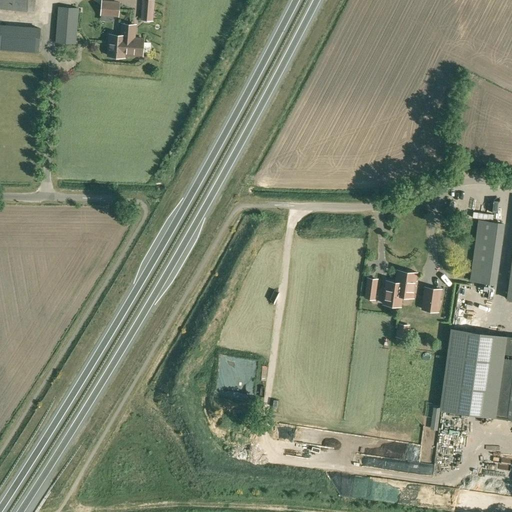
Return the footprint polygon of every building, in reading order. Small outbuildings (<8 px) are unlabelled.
[(0,0),(0,9),(35,12),(35,0),(0,0)] [(142,13),(142,19),(151,19),(152,14),(153,6),(153,0),(143,0),(143,5),(142,13)] [(102,1),(101,14),(117,15),(119,2),(102,1)] [(78,9),(59,7),(56,42),(75,44),(78,9)] [(121,35),(109,34),(108,55),(124,56),(124,53),(142,54),(143,39),(134,38),(135,25),(122,24),(121,35)] [(503,224),(479,221),(471,281),(495,284),(503,224)] [(403,283),(401,295),(412,297),(416,273),(413,273),(412,271),(408,270),(406,272),(398,271),(396,283),(403,283)] [(377,280),(368,278),(365,298),(374,299),(377,280)] [(403,283),(396,283),(387,281),(384,304),(400,306),(401,295),(403,283)] [(440,290),(426,288),(423,309),(437,311),(440,290)] [(405,334),(406,329),(408,330),(408,326),(399,324),(397,337),(407,338),(407,334),(405,334)] [(445,381),(442,409),(443,409),(496,416),(507,337),(452,330),(449,354),(445,381)] [(507,418),(511,418),(511,337),(507,337),(496,416),(507,418)] [(295,429),(302,443),(310,440),(303,425),(295,429)] [(446,491),(445,506),(464,506),(464,491),(446,491)]
